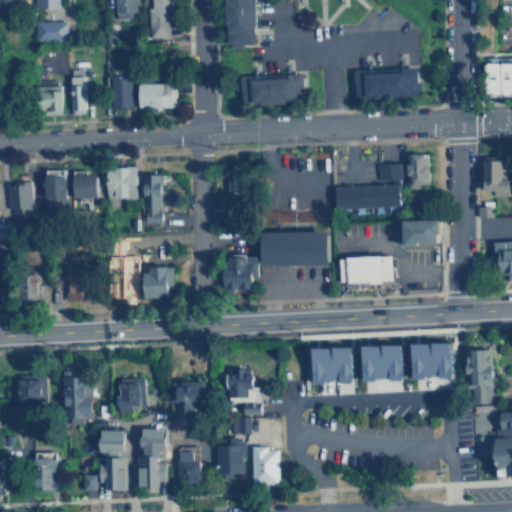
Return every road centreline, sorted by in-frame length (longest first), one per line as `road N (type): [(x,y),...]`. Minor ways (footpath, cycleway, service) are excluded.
road 1 (primary): [(0,334),(511,309)]
road 2 (tertiary): [(455,121),(0,143)]
road 3 (residential): [(198,324),(200,0)]
road 4 (secondary): [(455,312),(455,121)]
road 5 (secondary): [(455,121),(455,0)]
